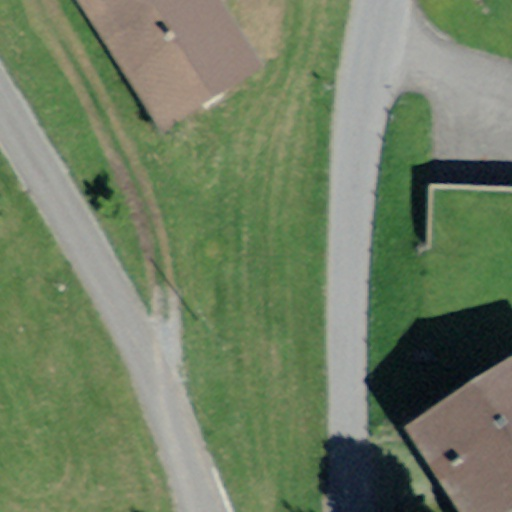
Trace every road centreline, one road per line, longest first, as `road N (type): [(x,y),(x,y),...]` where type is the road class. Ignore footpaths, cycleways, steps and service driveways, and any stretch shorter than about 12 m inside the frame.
road 1 (tertiary): [(353,511),(352,238),(384,0)]
road 2 (residential): [(200,511),(141,354),(0,94)]
